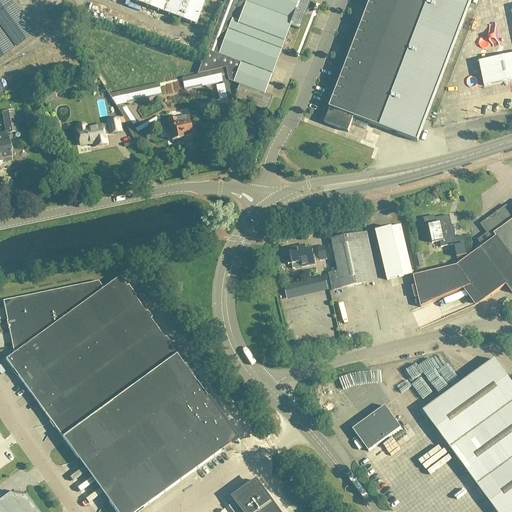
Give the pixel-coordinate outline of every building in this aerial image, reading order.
[(107,0),(112,2),(112,0),(126,0),(196,26),(206,0),(107,0)] [(289,54),(309,1),(309,0),(224,0),(221,8),(200,65),(196,75),(226,69),(229,82),(239,86),(234,101),(266,113),(271,98),(265,95),(281,53),(284,54),(285,52),(289,54)] [(323,124),(347,133),(353,118),(368,123),(367,124),(416,143),(470,0),(369,0),(366,10),(360,26),(328,109),(329,109),(326,118),(323,124)] [(511,56),(478,63),(483,87),(511,81),(511,56)] [(52,100),(51,92),(40,94),(42,102),(52,100)] [(201,117),(224,111),(229,134),(238,132),(231,100),(199,107),(201,117)] [(0,134),(0,149),(3,165),(12,163),(8,142),(11,141),(12,139),(12,136),(9,134),(16,133),(12,111),(1,114),(5,134),(0,134)] [(247,111),(244,117),(255,121),(257,115),(247,111)] [(164,135),(169,134),(170,142),(181,139),(182,142),(192,140),(187,118),(162,123),(164,135)] [(76,131),(79,146),(92,144),(93,148),(106,146),(104,136),(120,133),(117,119),(107,121),(108,126),(86,130),(86,127),(84,126),(82,125),(80,125),(79,126),(77,127),(76,129),(76,131)] [(511,212),(510,213),(505,206),(495,214),(494,218),(492,220),(488,219),(479,225),(486,234),(483,236),(484,237),(481,240),(484,245),(455,267),(413,277),(420,309),(470,288),(473,297),(475,296),(479,305),(482,303),(505,286),(511,295),(511,294),(511,212)] [(466,256),(462,237),(454,239),(452,226),(450,226),(448,216),(434,219),(434,217),(422,219),(424,227),(427,227),(431,244),(439,242),(440,248),(453,246),(456,258),(466,256)] [(386,281),(412,275),(400,226),(375,232),(386,281)] [(366,233),(330,241),(337,273),(328,275),(331,292),(377,282),(366,233)] [(304,246),(288,250),(289,256),(286,257),(285,257),(287,266),(288,266),(288,265),(291,265),(292,270),(314,266),(311,250),(305,251),(304,246)] [(324,248),(316,249),(319,262),(326,260),(324,248)] [(5,361),(67,446),(180,362),(119,278),(103,290),(97,282),(2,302),(13,355),(5,361)] [(511,511),(511,386),(493,360),(423,412),(495,511),(511,511)] [(114,511),(138,511),(237,441),(180,362),(67,446),(77,460),(85,454),(116,496),(108,503),(114,511)] [(384,407),(352,431),(368,453),(400,429),(384,407)] [(275,511),(255,483),(232,499),(241,511),(275,511)] [(0,511),(36,511),(26,497),(24,495),(22,496),(14,495),(12,493),(10,495),(0,502),(0,511)]
